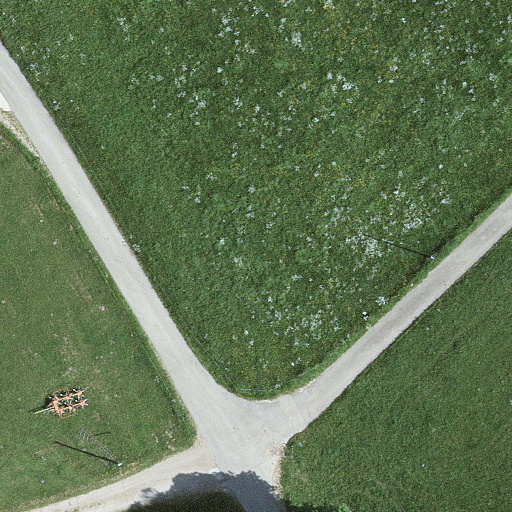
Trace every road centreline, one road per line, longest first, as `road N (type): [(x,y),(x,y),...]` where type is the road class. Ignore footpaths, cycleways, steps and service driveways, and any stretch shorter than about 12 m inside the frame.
road 1 (track): [(69,511),(127,496),(236,447),(315,397),(511,210)]
road 2 (unclassified): [(0,69),(270,511)]
